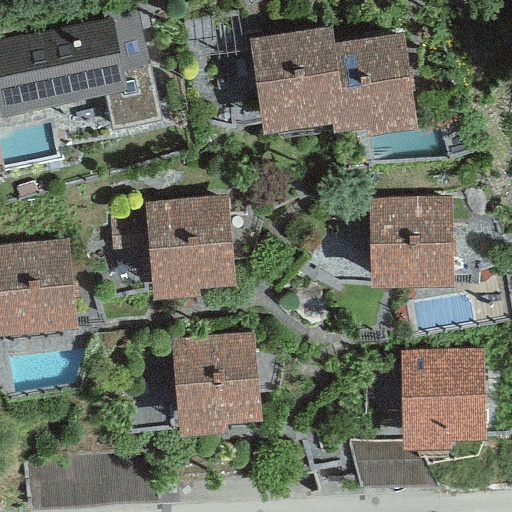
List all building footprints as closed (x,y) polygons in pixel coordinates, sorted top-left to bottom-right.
[(0,106),(126,80),(112,16),(0,39),(0,106)] [(331,25),(249,37),(263,127),(332,116),(328,92),(340,91),(333,39),(331,25)] [(403,29),(333,39),(340,91),(328,92),(332,116),(333,126),(365,122),(366,129),(416,122),(403,29)] [(225,193),(144,200),(146,213),(148,245),(152,292),(197,289),(196,280),(233,277),(225,193)] [(450,193),(368,195),(370,281),(452,279),(450,193)] [(148,245),(146,213),(109,216),(112,248),(148,245)] [(66,237),(0,243),(0,329),(75,322),(66,237)] [(252,330),(171,337),(179,431),(225,427),(225,417),(259,414),(252,330)] [(484,348),(402,349),(403,440),(432,440),(443,440),(443,432),(484,431),(484,348)] [(432,485),(432,440),(403,440),(350,442),(361,485),(432,485)] [(150,452),(26,461),(29,505),(154,496),(150,452)]
